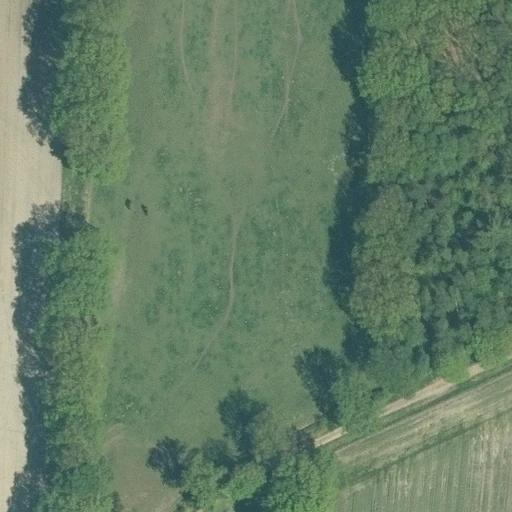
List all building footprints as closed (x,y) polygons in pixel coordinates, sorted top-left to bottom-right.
[(386,41),(371,41),(371,53),(386,53),(386,41)] [(385,56),(372,55),(371,79),(384,79),(385,56)] [(386,83),(369,82),(368,101),(385,101),(386,83)] [(385,104),(369,103),(368,113),(385,113),(385,104)] [(366,133),(368,133),(387,134),(388,117),(368,115),(366,133)] [(388,134),(387,134),(368,133),(363,185),(384,186),(388,134)]
